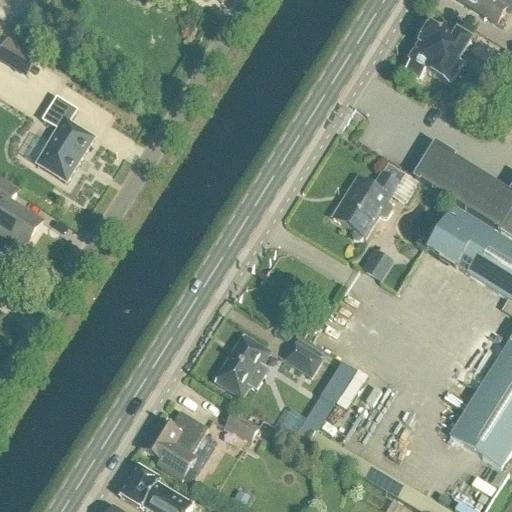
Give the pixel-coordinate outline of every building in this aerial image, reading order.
[(511,0),(449,0),(496,29),(504,16),(511,20),(511,17),(511,0)] [(470,45),(443,28),(438,36),(431,32),(429,35),(427,36),(425,37),(423,39),(422,42),(421,44),(421,47),(419,50),(420,50),(410,67),(405,75),(420,85),(426,76),(450,91),(464,68),(467,63),(464,61),(468,55),(494,71),(504,54),(476,36),(470,45)] [(18,51),(7,68),(17,74),(28,56),(18,51)] [(58,136),(37,170),(67,189),(95,144),(70,129),(78,116),(57,103),(42,126),(58,136)] [(511,198),(477,176),(456,162),(441,152),(434,148),(432,151),(429,156),(413,181),(415,181),(420,185),(497,235),(511,244),(511,195),(511,196),(511,198)] [(388,209),(400,190),(406,181),(387,169),(371,193),(357,184),(332,223),(355,237),(352,241),(353,245),(356,247),(361,246),(363,243),(365,244),(379,222),(383,225),(388,224),(393,217),(392,212),(388,209)] [(0,238),(25,255),(43,227),(12,208),(20,196),(0,183),(0,211),(0,212),(0,238)] [(501,475),(511,457),(511,249),(453,212),(427,254),(511,308),(511,344),(449,443),(501,475)] [(269,375),(263,371),(271,358),(244,341),(214,388),(241,405),(250,392),(256,396),(269,375)] [(298,348),(286,366),(314,383),(325,364),(298,348)] [(288,405),(274,426),(289,436),(303,415),(288,405)] [(208,436),(181,418),(171,433),(158,425),(140,454),(163,468),(160,473),(181,487),(183,484),(189,474),(196,464),(192,461),(208,436)] [(233,418),(224,433),(250,448),(259,434),(233,418)] [(408,511),(435,511),(315,441),(308,453),(408,511)] [(135,511),(190,511),(156,491),(158,486),(138,474),(120,502),(135,511)] [(198,479),(189,474),(183,484),(192,489),(198,479)]
